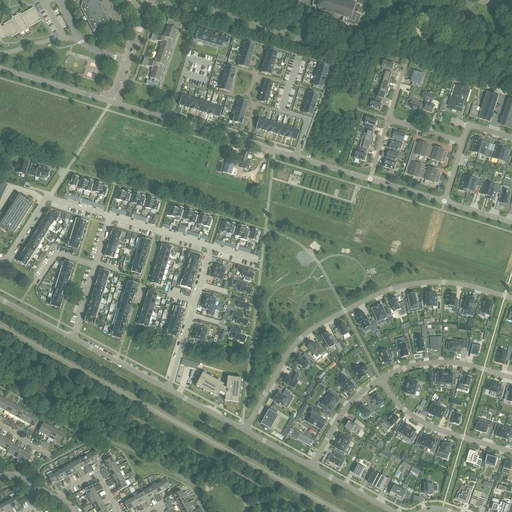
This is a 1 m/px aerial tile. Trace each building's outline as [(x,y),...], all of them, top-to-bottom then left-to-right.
[(82,0),(82,4),(80,8),(84,15),(94,33),(111,24),(105,12),(102,6),(103,0),(82,0)] [(313,5),(313,6),(316,7),(315,12),(330,17),(330,18),(337,20),(338,19),(339,16),(344,17),(343,22),(357,26),(361,14),(365,15),(367,10),(365,9),(368,0),(367,0),(315,0),(314,5),(313,5)] [(0,37),(4,38),(10,35),(11,38),(19,33),(20,34),(29,29),(28,28),(41,21),(33,8),(21,15),(20,14),(15,17),(14,16),(12,17),(11,17),(12,18),(11,19),(12,20),(3,24),(4,26),(2,27),(0,26),(1,25),(0,24),(0,37)] [(165,32),(163,37),(162,39),(170,42),(174,44),(176,39),(175,38),(176,36),(177,36),(179,31),(178,30),(179,28),(181,24),(176,22),(176,23),(173,22),(173,21),(168,20),(166,24),(168,25),(166,32),(165,32)] [(196,31),(195,35),(196,35),(195,38),(196,38),(196,40),(223,48),(223,46),(227,47),(229,40),(229,41),(230,39),(229,39),(230,38),(224,36),(225,36),(219,34),(198,28),(197,31),(196,31)] [(170,42),(162,39),(163,37),(156,34),(155,37),(154,40),(161,42),(160,47),(160,48),(159,53),(170,56),(172,51),(171,51),(172,48),(173,48),(174,44),(170,42)] [(245,42),(243,48),(253,51),(255,45),(245,42)] [(253,51),(243,48),(241,54),(251,57),(253,51)] [(266,55),(276,58),(278,52),(268,49),(266,55)] [(147,63),(146,65),(152,68),(153,65),(161,68),(165,69),(167,65),(166,64),(167,61),(168,62),(170,56),(159,53),(157,57),(156,57),(154,62),(147,60),(147,63)] [(239,60),(250,63),(251,57),(241,54),(239,60)] [(276,58),(266,55),(264,61),(274,64),(276,58)] [(248,69),(250,63),(239,60),(238,66),(248,69)] [(273,70),(274,64),(264,61),(262,67),(273,70)] [(392,73),(390,73),(391,70),(393,70),(395,64),(384,61),(382,67),(385,68),(384,71),(392,73)] [(319,64),(317,70),(327,73),(328,67),(319,64)] [(164,73),(165,69),(161,68),(153,65),(152,68),(151,73),(152,73),(149,81),(147,80),(146,85),(150,86),(154,87),(153,87),(159,89),(160,84),(159,84),(160,82),(161,82),(163,77),(162,76),(163,73),(164,73)] [(226,66),(224,72),(234,75),(235,75),(234,75),(236,69),(226,66)] [(273,70),(262,67),(261,73),(271,76),(273,70)] [(317,70),(316,75),(325,78),(326,78),(325,78),(327,73),(317,70)] [(419,72),(413,70),(410,80),(412,80),(411,82),(413,83),(412,86),(416,87),(417,84),(421,85),(424,74),(419,73),(419,72)] [(383,80),(389,82),(392,73),(384,71),(386,72),(383,80)] [(222,78),(233,81),(234,75),(224,72),(222,78)] [(451,73),(448,81),(455,82),(457,75),(451,73)] [(324,83),(325,78),(316,75),(314,80),(324,83)] [(233,81),(222,78),(221,84),(231,87),(233,81)] [(324,83),(314,80),(313,86),(322,89),(324,83)] [(381,89),(388,91),(389,88),(387,88),(389,82),(383,80),(381,80),(381,83),(382,83),(381,89)] [(263,88),(271,90),(273,83),(265,81),(263,88)] [(231,87),(221,84),(219,90),(229,93),(231,87)] [(452,110),(452,111),(456,113),(456,111),(461,112),(464,101),(466,102),(470,89),(456,85),(453,97),(451,97),(449,104),(452,105),(450,109),(452,110)] [(271,90),(263,88),(263,89),(262,89),(261,94),(260,94),(269,97),(271,90)] [(388,91),(381,89),(379,95),(377,94),(375,100),(382,102),(382,99),(384,100),(386,94),(387,94),(388,91)] [(309,92),(307,97),(317,100),(318,95),(309,92)] [(470,115),(490,122),(492,117),(493,118),(494,114),(493,114),(499,96),(488,92),(481,113),(476,111),(478,106),(473,105),(470,115)] [(424,105),(423,110),(423,109),(432,113),(435,105),(432,104),(433,100),(435,96),(426,93),(425,97),(426,97),(424,105)] [(267,104),(269,97),(260,94),(260,95),(261,95),(259,102),(264,103),(264,104),(265,104),(267,104)] [(179,106),(185,107),(188,97),(182,95),(179,106)] [(406,106),(419,111),(422,104),(418,102),(418,101),(413,99),(413,97),(411,96),(409,100),(408,100),(406,106)] [(193,99),(188,97),(185,107),(190,109),(193,99)] [(317,100),(307,97),(306,103),(315,105),(317,100)] [(190,109),(196,111),(199,101),(193,99),(190,109)] [(237,105),(247,108),(248,102),(239,99),(237,105)] [(511,99),(509,99),(503,118),(502,117),(501,121),(502,121),(501,125),(511,128),(511,99)] [(369,101),(368,107),(380,111),(382,105),(381,105),(382,102),(375,100),(374,103),(369,101)] [(205,102),(199,101),(196,111),(202,113),(205,102)] [(208,114),(211,104),(205,102),(202,113),(207,114),(208,114)] [(304,108),(314,111),(315,105),(306,103),(304,108)] [(213,116),(216,106),(211,104),(208,114),(213,116)] [(247,108),(237,105),(235,110),(245,113),(247,108)] [(216,106),(213,116),(214,116),(219,118),(222,108),(216,106)] [(314,111),(304,108),(302,113),(312,116),(313,111),(314,111)] [(245,113),(235,110),(234,116),(244,119),(243,118),(245,113)] [(244,119),(234,116),(232,122),(234,122),(240,124),(242,124),(244,119)] [(262,130),(265,120),(259,118),(256,129),(262,130)] [(377,121),(367,118),(364,126),(373,129),(374,127),(376,127),(377,121)] [(265,120),(262,130),(267,132),(270,122),(265,120)] [(270,122),(267,132),(273,134),(276,124),(270,122)] [(276,124),(273,134),(279,136),(282,125),(276,124)] [(288,127),(282,125),(279,136),(284,137),(284,138),(285,138),(288,127)] [(371,141),(373,142),(374,139),(372,138),(374,132),(372,132),(373,129),(364,126),(364,127),(367,128),(365,133),(367,134),(365,139),(371,141)] [(288,127),(285,138),(290,139),(293,129),(288,127)] [(299,131),(293,129),(290,139),(291,139),(296,141),(299,131)] [(392,139),(396,140),(403,142),(405,135),(406,131),(399,130),(398,133),(395,132),(392,139)] [(478,155),(483,139),(476,137),(472,152),(479,154),(478,155)] [(369,150),(370,144),(372,145),(373,142),(371,141),(365,139),(364,144),(361,143),(360,147),(361,147),(360,150),(366,152),(367,150),(369,150)] [(483,139),(478,155),(489,158),(491,151),(488,150),(490,144),(483,142),(483,140),(483,139)] [(402,145),(403,142),(396,140),(395,143),(392,142),(389,148),(393,150),(400,151),(400,152),(402,145)] [(415,159),(416,155),(424,157),(428,158),(431,148),(428,147),(428,145),(420,142),(419,144),(415,143),(411,157),(415,159)] [(491,151),(489,158),(489,157),(499,160),(498,162),(503,146),(496,144),(494,151),(491,151)] [(504,146),(503,146),(498,162),(506,165),(506,162),(509,163),(511,157),(508,156),(510,150),(503,148),(504,146)] [(435,149),(431,148),(428,158),(432,159),(432,160),(440,162),(444,163),(447,153),(443,152),(444,150),(436,147),(435,149)] [(354,152),(352,157),(365,161),(367,156),(365,155),(366,152),(360,150),(359,153),(354,152)] [(386,158),(390,159),(397,161),(399,155),(400,151),(393,150),(392,153),(389,151),(386,158)] [(236,159),(234,166),(248,169),(250,163),(246,162),(249,154),(243,152),(240,160),(236,159)] [(414,163),(415,159),(411,157),(406,173),(410,175),(409,175),(418,178),(418,177),(422,178),(425,168),(421,167),(422,165),(414,163)] [(386,161),(384,167),(395,170),(396,164),(397,161),(390,159),(389,162),(386,161)] [(17,172),(25,174),(28,163),(20,161),(19,164),(16,163),(15,168),(18,169),(17,172)] [(40,175),(48,177),(50,170),(38,166),(37,169),(33,168),(31,175),(39,178),(40,175)] [(438,170),(429,168),(429,169),(425,168),(422,178),(426,179),(425,180),(434,183),(434,182),(438,183),(441,173),(437,172),(438,170)] [(68,185),(77,188),(79,181),(78,181),(79,178),(73,176),(71,181),(70,180),(68,185)] [(460,190),(467,192),(471,178),(464,176),(460,190)] [(478,180),(471,178),(467,192),(468,190),(475,192),(478,180)] [(84,191),(87,180),(87,181),(81,180),(81,181),(79,181),(77,188),(79,188),(78,189),(84,191)] [(84,191),(91,193),(94,185),(92,184),(93,182),(87,180),(84,191)] [(487,198),(487,199),(492,183),(485,181),(481,194),(488,196),(487,198)] [(95,185),(94,185),(91,193),(93,194),(94,192),(99,194),(98,195),(102,184),(96,182),(95,185)] [(492,183),(487,199),(494,201),(497,193),(500,194),(502,186),(492,183)] [(102,184),(98,195),(106,197),(108,190),(106,189),(107,187),(102,186),(102,184)] [(122,202),(125,191),(124,192),(119,190),(118,195),(116,195),(114,200),(122,202)] [(499,197),(502,198),(500,203),(508,205),(509,201),(510,197),(509,197),(510,193),(508,192),(507,192),(501,190),(499,197)] [(130,202),(132,195),(130,194),(131,192),(125,191),(122,202),(127,203),(128,201),(130,202)] [(132,195),(130,202),(131,202),(131,203),(136,205),(136,207),(140,194),(134,192),(133,195),(132,195)] [(140,194),(136,207),(142,208),(142,206),(144,206),(146,199),(144,199),(145,197),(140,196),(140,194)] [(16,231),(34,202),(26,197),(26,198),(21,195),(1,224),(7,229),(9,226),(16,231)] [(145,208),(151,210),(154,199),(148,197),(147,200),(146,199),(144,206),(145,207),(145,208)] [(154,199),(151,210),(158,212),(160,204),(159,204),(159,202),(154,200),(154,199)] [(167,216),(174,218),(177,207),(177,208),(171,207),(170,211),(168,211),(167,216)] [(182,219),(184,211),(183,210),(183,209),(177,207),(174,218),(175,217),(180,218),(180,217),(182,218),(181,219),(182,219)] [(186,211),(184,211),(182,219),(189,221),(188,223),(192,210),(186,209),(186,211)] [(195,222),(196,223),(198,216),(197,215),(197,213),(192,212),(192,210),(188,223),(194,225),(195,222)] [(46,216),(56,222),(59,217),(60,215),(55,212),(54,214),(49,211),(46,216)] [(203,226),(206,215),(201,213),(200,216),(198,216),(196,223),(198,223),(197,225),(203,226)] [(206,215),(203,226),(210,228),(213,221),(211,220),(212,218),(206,217),(207,215),(206,215)] [(46,216),(44,220),(52,226),(55,221),(56,222),(46,216)] [(74,224),(84,227),(86,222),(76,219),(74,224)] [(52,226),(44,220),(41,225),(49,230),(48,229),(51,225),(52,226)] [(226,234),(229,223),(229,222),(229,224),(223,222),(222,227),(220,226),(219,231),(226,234)] [(229,223),(226,234),(232,235),(232,234),(234,234),(236,228),(234,227),(235,224),(229,223)] [(74,224),(72,230),(83,233),(84,227),(74,224)] [(38,229),(46,235),(49,230),(41,225),(38,229)] [(236,228),(234,234),(235,235),(235,236),(240,238),(240,239),(244,227),(238,225),(237,228),(236,228)] [(247,242),(250,232),(248,232),(249,230),(244,228),(244,227),(240,239),(247,242)] [(38,229),(35,234),(43,239),(46,235),(38,229)] [(71,235),(81,238),(83,233),(72,230),(71,235)] [(110,235),(120,238),(122,233),(112,230),(110,235)] [(251,233),(250,232),(247,242),(248,239),(257,242),(258,237),(257,237),(258,232),(252,230),(251,233)] [(43,239),(35,234),(32,238),(40,244),(39,243),(42,239),(43,239)] [(71,235),(69,241),(80,244),(80,243),(81,238),(71,235)] [(37,248),(40,244),(32,238),(29,243),(37,248)] [(141,238),(139,244),(149,247),(151,241),(141,238)] [(108,246),(117,248),(116,248),(118,243),(109,240),(108,246)] [(78,249),(80,244),(69,241),(68,246),(78,249)] [(26,247),(35,254),(36,253),(35,253),(37,248),(29,243),(26,247)] [(149,247),(139,244),(138,249),(147,252),(149,247)] [(170,253),(172,247),(162,244),(160,250),(170,253)] [(117,248),(108,246),(106,251),(116,254),(117,248)] [(35,254),(26,247),(23,252),(33,258),(35,254)] [(147,255),(147,252),(138,249),(136,255),(146,258),(147,255)] [(160,250),(159,256),(168,259),(170,253),(160,250)] [(116,254),(106,251),(104,256),(114,259),(116,254)] [(188,258),(199,262),(201,256),(200,256),(200,254),(190,251),(188,258)] [(32,258),(33,258),(23,252),(20,256),(29,262),(32,258)] [(136,255),(134,260),(144,263),(146,258),(136,255)] [(26,267),(29,262),(20,256),(17,261),(26,267)] [(168,259),(159,256),(157,261),(167,264),(168,259)] [(187,264),(197,267),(199,262),(188,258),(188,259),(189,259),(187,264)] [(144,263),(134,260),(133,266),(143,269),(143,268),(142,268),(144,263)] [(61,267),(72,270),(73,264),(64,261),(63,267),(61,267)] [(167,264),(157,261),(155,266),(165,269),(167,264)] [(186,270),(196,273),(196,272),(195,272),(197,267),(187,264),(186,270)] [(141,274),(143,269),(133,266),(131,271),(141,274)] [(155,266),(154,269),(155,270),(154,272),(163,275),(165,269),(155,266)] [(213,273),(223,276),(225,269),(215,266),(213,273)] [(252,280),(253,277),(252,276),(253,274),(247,272),(248,269),(237,266),(236,270),(242,271),(240,277),(251,280),(251,279),(252,280)] [(61,267),(60,272),(70,275),(72,270),(61,267)] [(98,275),(108,278),(110,272),(100,269),(98,275)] [(186,270),(184,275),(194,278),(196,273),(186,270)] [(57,277),(69,281),(70,275),(60,272),(58,277),(57,277)] [(163,275),(154,272),(152,277),(162,280),(163,275)] [(221,282),(223,276),(213,273),(211,278),(221,282)] [(108,278),(98,275),(97,280),(107,283),(108,278)] [(194,278),(184,275),(182,280),(181,280),(192,283),(194,278)] [(69,281),(57,277),(55,283),(67,286),(68,281),(69,281)] [(162,280),(152,277),(150,283),(160,286),(162,280)] [(107,283),(97,280),(95,285),(105,288),(107,283)] [(192,283),(181,280),(180,286),(190,289),(192,283)] [(128,281),(126,287),(136,290),(138,284),(128,281)] [(235,281),(234,285),(240,286),(238,292),(249,295),(251,289),(245,288),(246,284),(235,281)] [(67,286),(55,283),(54,288),(65,292),(67,286)] [(105,288),(95,285),(94,290),(104,293),(105,288)] [(134,295),(136,290),(126,287),(125,292),(135,295),(134,295)] [(65,292),(54,288),(52,294),(63,297),(65,292)] [(92,296),(102,298),(101,298),(102,293),(104,293),(94,290),(92,296)] [(148,291),(146,297),(156,300),(158,294),(148,291)] [(125,292),(123,298),(133,301),(135,295),(125,292)] [(441,310),(442,296),(437,297),(437,294),(433,294),(433,293),(426,293),(427,307),(437,307),(437,310),(441,310)] [(457,312),(458,301),(455,301),(456,294),(448,293),(447,306),(450,306),(450,308),(454,308),(454,312),(457,312)] [(63,297),(52,294),(50,299),(62,303),(62,302),(63,297)] [(418,305),(416,294),(408,296),(410,303),(407,304),(409,311),(413,310),(414,310),(419,309),(418,305)] [(92,296),(91,301),(101,304),(102,298),(92,296)] [(204,302),(214,306),(216,299),(206,296),(204,302)] [(154,305),(156,300),(146,297),(145,302),(154,305)] [(234,297),(232,300),(238,302),(237,307),(247,311),(249,305),(243,303),(244,300),(234,297)] [(465,304),(463,310),(468,311),(467,314),(473,316),(474,313),(474,314),(476,309),(472,307),(473,305),(475,298),(471,297),(471,298),(468,297),(466,304),(465,304)] [(133,301),(123,298),(121,303),(131,306),(133,301)] [(404,302),(399,304),(397,298),(390,301),(394,312),(399,310),(401,316),(406,314),(404,302)] [(62,303),(50,299),(51,300),(50,305),(60,308),(62,303)] [(89,306),(99,309),(101,304),(91,301),(89,306)] [(487,301),(487,302),(486,302),(484,310),(481,309),(479,315),(485,317),(485,314),(490,315),(493,304),(491,303),(491,302),(487,301)] [(153,311),(154,305),(145,302),(143,308),(143,307),(143,308),(153,311)] [(214,306),(204,302),(202,308),(212,312),(214,306)] [(121,303),(120,309),(129,312),(131,306),(121,303)] [(387,308),(384,310),(382,305),(379,307),(378,305),(372,308),(373,309),(378,322),(387,318),(387,316),(390,315),(387,308)] [(89,306),(88,311),(97,314),(99,309),(89,306)] [(174,306),(172,312),(183,315),(184,309),(174,306)] [(151,316),(153,311),(143,308),(142,311),(141,313),(151,316)] [(129,314),(129,312),(120,309),(118,314),(128,317),(129,314)] [(96,319),(97,314),(88,311),(86,316),(96,319)] [(173,312),(171,317),(181,320),(183,315),(172,312),(173,312)] [(232,312),(231,316),(236,318),(235,323),(246,327),(247,321),(242,319),(243,316),(232,312)] [(149,322),(151,316),(141,313),(140,319),(149,322)] [(378,330),(373,320),(369,323),(368,322),(369,321),(366,317),(363,313),(357,317),(359,321),(358,322),(360,326),(361,325),(364,330),(370,327),(373,332),(378,330)] [(118,314),(116,320),(126,323),(128,317),(118,314)] [(96,319),(86,316),(84,321),(94,324),(96,319)] [(181,320),(171,317),(170,323),(179,326),(181,321),(181,320)] [(148,327),(149,322),(140,319),(138,324),(148,327)] [(115,325),(124,328),(126,323),(116,320),(115,325)] [(179,326),(170,323),(168,328),(178,331),(179,326)] [(338,329),(335,331),(337,334),(338,333),(340,337),(348,333),(343,324),(337,327),(338,329)] [(115,325),(113,331),(123,334),(123,333),(124,328),(115,325)] [(197,326),(195,332),(205,335),(207,329),(197,326)] [(178,331),(168,328),(166,334),(176,337),(178,331)] [(244,342),(245,337),(240,335),(241,332),(230,328),(229,332),(234,334),(233,339),(240,341),(239,342),(242,343),(243,342),(244,342)] [(113,331),(111,336),(121,339),(123,334),(113,331)] [(205,335),(195,332),(193,338),(203,341),(205,335)] [(338,344),(334,337),(331,339),(327,332),(321,336),(322,337),(321,337),(323,340),(324,340),(328,346),(329,349),(338,344)] [(422,336),(415,337),(417,352),(425,351),(422,336)] [(439,340),(442,340),(442,337),(430,337),(431,350),(433,350),(433,351),(439,351),(439,340)] [(397,345),(398,347),(395,348),(397,353),(399,352),(401,358),(409,356),(408,350),(411,349),(408,338),(404,340),(405,343),(397,345)] [(454,353),(456,353),(457,352),(461,352),(461,348),(463,349),(464,348),(467,348),(468,342),(455,340),(454,344),(448,343),(447,347),(450,348),(449,351),(454,352),(454,353)] [(474,344),(475,342),(471,341),(469,349),(472,350),(471,355),(473,355),(479,357),(481,346),(474,344)] [(313,342),(307,347),(313,355),(314,354),(317,357),(320,355),(322,357),(326,353),(318,343),(315,345),(313,342)] [(506,357),(510,358),(511,350),(511,347),(509,346),(507,353),(499,350),(496,362),(504,365),(506,357)] [(387,350),(382,352),(381,352),(382,353),(382,354),(382,355),(382,356),(380,357),(379,357),(382,365),(387,363),(388,363),(391,362),(387,350)] [(306,355),(303,359),(299,356),(295,362),(304,369),(308,363),(311,366),(314,362),(306,355)] [(359,366),(353,371),(355,374),(357,376),(360,380),(366,375),(363,372),(367,369),(368,369),(363,363),(359,366)] [(337,382),(346,392),(353,386),(345,378),(347,375),(343,371),(340,373),(343,376),(337,382)] [(293,372),(291,375),(292,375),(291,377),(287,375),(283,382),(294,388),(298,381),(296,380),(299,375),(293,372)] [(225,394),(224,401),(239,402),(241,378),(227,377),(226,388),(223,386),(224,384),(202,373),(196,385),(217,397),(220,391),(225,394)] [(435,385),(445,385),(446,373),(444,373),(439,373),(439,374),(439,378),(435,378),(435,385)] [(448,374),(446,373),(445,385),(456,386),(456,378),(453,378),(453,374),(448,373),(448,374)] [(457,389),(461,390),(462,387),(468,389),(472,377),(465,376),(463,383),(459,382),(457,389)] [(407,384),(407,386),(421,390),(422,387),(418,386),(419,382),(413,381),(414,380),(410,379),(409,380),(408,379),(407,384)] [(498,393),(497,397),(501,399),(503,392),(500,391),(501,386),(497,384),(494,383),(494,384),(489,382),(488,387),(489,387),(488,390),(498,393)] [(421,390),(407,386),(406,388),(405,393),(406,393),(406,394),(410,395),(410,394),(416,396),(417,392),(420,393),(421,390)] [(324,398),(334,405),(336,403),(337,403),(339,400),(336,398),(336,397),(335,396),(337,394),(329,388),(327,391),(328,392),(324,398)] [(279,394),(277,397),(276,396),(273,401),(277,403),(277,404),(282,407),(282,406),(283,406),(286,401),(290,403),(293,397),(289,395),(290,393),(285,390),(282,395),(279,394)] [(377,394),(371,398),(374,402),(372,404),(376,409),(384,403),(381,399),(382,398),(380,395),(379,396),(377,394)] [(333,407),(334,405),(324,398),(320,403),(319,402),(317,405),(325,411),(326,408),(328,409),(331,411),(333,408),(333,407)] [(0,407),(0,408),(5,411),(9,402),(5,399),(0,407)] [(308,402),(305,401),(299,412),(302,414),(308,402)] [(440,406),(442,403),(439,401),(436,406),(432,404),(430,408),(431,409),(429,413),(435,416),(440,406)] [(14,405),(9,402),(5,411),(10,414),(14,405)] [(10,414),(15,416),(19,408),(14,405),(10,414)] [(366,409),(363,406),(362,407),(361,407),(358,410),(363,415),(362,417),(365,419),(366,418),(367,419),(374,412),(369,406),(366,409)] [(440,406),(435,416),(435,417),(442,420),(444,415),(446,416),(449,411),(440,406)] [(276,414),(278,411),(271,407),(269,410),(268,410),(261,424),(270,429),(278,415),(276,414)] [(15,416),(20,419),(24,410),(19,408),(15,416)] [(24,410),(20,419),(25,422),(29,413),(24,410)] [(311,420),(309,423),(321,429),(325,421),(318,417),(320,414),(312,410),(310,413),(312,414),(311,417),(312,418),(311,420)] [(454,412),(451,423),(459,425),(459,423),(460,423),(461,419),(460,419),(462,414),(454,412)] [(25,422),(30,425),(34,416),(29,413),(25,422)] [(397,421),(399,419),(396,415),(395,416),(394,414),(390,418),(388,416),(383,421),(391,427),(394,424),(395,424),(398,421),(397,421)] [(34,416),(30,425),(35,427),(40,419),(34,416)] [(354,424),(349,422),(346,428),(358,435),(361,430),(362,431),(365,426),(356,419),(354,424)] [(44,435),(49,426),(43,423),(39,432),(44,435)] [(476,429),(476,430),(486,433),(489,426),(478,423),(477,425),(476,425),(475,429),(476,429)] [(399,433),(404,437),(410,427),(408,426),(404,424),(402,427),(399,426),(395,432),(398,434),(399,433)] [(502,438),(506,427),(500,425),(496,436),(502,438)] [(54,429),(49,426),(44,435),(49,437),(54,429)] [(511,428),(511,427),(506,426),(506,427),(502,438),(508,440),(511,428)] [(412,429),(410,427),(404,437),(410,440),(410,441),(413,443),(416,436),(414,435),(416,431),(412,428),(412,429)] [(49,437),(54,440),(59,431),(54,429),(49,437)] [(64,434),(59,431),(54,440),(59,443),(64,434)] [(314,442),(299,434),(296,440),(311,448),(314,442)] [(341,435),(338,441),(348,447),(353,438),(348,435),(346,438),(341,435)] [(429,437),(423,435),(421,439),(418,438),(415,445),(418,447),(419,445),(425,448),(429,437)] [(0,446),(4,449),(8,440),(3,437),(0,443),(0,446)] [(436,440),(429,437),(425,448),(431,450),(431,452),(434,453),(437,446),(434,445),(436,440)] [(13,443),(8,440),(4,449),(8,452),(7,453),(8,454),(13,445),(12,445),(13,443)] [(344,456),(348,447),(338,441),(335,447),(339,450),(337,452),(344,456)] [(446,444),(444,444),(443,448),(439,447),(436,456),(442,458),(443,455),(448,456),(452,445),(446,443),(446,444)] [(13,456),(18,448),(13,445),(8,454),(13,456)] [(18,448),(13,456),(18,459),(23,450),(18,448)] [(23,450),(18,459),(23,462),(28,453),(23,450)] [(84,453),(86,456),(90,464),(92,462),(94,465),(96,464),(91,453),(89,450),(84,453)] [(477,464),(478,459),(479,457),(477,457),(478,453),(470,450),(466,462),(474,465),(475,463),(476,463),(477,464)] [(96,464),(99,463),(97,460),(100,459),(96,451),(91,453),(96,464)] [(404,461),(408,453),(403,451),(400,458),(404,461)] [(28,453),(23,462),(28,465),(32,456),(28,453)] [(346,459),(340,456),(338,458),(331,454),(328,460),(331,462),(338,466),(341,468),(346,459)] [(90,464),(86,456),(81,458),(87,469),(89,468),(88,465),(90,464)] [(105,458),(107,461),(104,462),(101,464),(102,465),(105,464),(107,467),(115,463),(112,458),(111,458),(110,456),(105,458)] [(498,459),(488,456),(485,463),(495,466),(494,470),(498,471),(499,465),(496,464),(498,459)] [(76,461),(80,469),(83,467),(84,470),(87,469),(81,458),(76,461)] [(76,461),(71,463),(76,471),(76,472),(79,477),(80,476),(77,470),(80,469),(76,461)] [(509,476),(508,476),(507,480),(511,481),(511,462),(506,461),(504,468),(504,469),(503,471),(504,472),(506,472),(509,473),(510,474),(509,476)] [(66,466),(67,467),(71,475),(74,473),(75,476),(77,480),(79,478),(79,477),(76,472),(76,471),(71,463),(66,466)] [(105,471),(106,473),(117,467),(115,463),(107,467),(108,469),(105,471)] [(357,469),(354,474),(360,478),(362,474),(365,476),(367,472),(364,470),(366,468),(359,464),(357,469)] [(117,467),(106,473),(108,475),(111,474),(112,476),(120,472),(122,471),(119,466),(117,467)] [(68,476),(71,475),(67,467),(62,469),(69,482),(71,481),(68,476)] [(368,476),(371,478),(369,481),(368,483),(370,484),(373,485),(374,484),(375,485),(380,476),(379,475),(374,472),(375,470),(372,468),(368,476)] [(67,483),(69,482),(62,469),(58,472),(62,480),(65,478),(67,483)] [(59,481),(62,480),(58,472),(53,474),(60,487),(61,486),(59,481)] [(120,472),(112,476),(113,479),(110,480),(112,483),(122,477),(120,472)] [(58,488),(60,487),(53,474),(48,477),(49,479),(46,481),(50,487),(53,486),(52,485),(55,483),(58,488)] [(383,488),(382,488),(384,485),(387,487),(391,479),(388,477),(387,479),(382,477),(380,476),(375,485),(377,486),(377,487),(379,489),(381,490),(383,488)] [(116,484),(117,486),(125,482),(122,477),(112,483),(113,485),(116,484)] [(157,484),(161,492),(166,489),(165,488),(170,486),(166,479),(162,481),(162,482),(157,484)] [(125,482),(117,486),(118,488),(111,492),(112,495),(120,491),(128,487),(125,482)] [(390,494),(396,498),(401,488),(392,483),(389,488),(392,490),(390,494)] [(420,485),(420,491),(425,491),(425,494),(427,494),(427,495),(433,495),(433,491),(437,492),(438,486),(433,486),(433,483),(425,483),(425,485),(420,485)] [(160,502),(162,501),(159,493),(161,492),(157,484),(152,487),(160,502)] [(84,490),(86,495),(97,489),(96,487),(93,488),(92,486),(84,490)] [(456,498),(456,500),(462,502),(462,501),(467,502),(467,503),(466,504),(468,504),(473,487),(469,486),(468,489),(466,493),(465,492),(466,488),(467,488),(465,487),(461,486),(459,492),(456,498)] [(86,495),(89,500),(97,495),(96,493),(101,490),(100,487),(97,489),(86,495)] [(154,496),(158,503),(160,502),(152,487),(147,489),(151,497),(152,497),(154,496)] [(411,493),(401,488),(396,498),(402,501),(404,497),(408,499),(411,493)] [(151,497),(147,489),(142,492),(143,493),(150,506),(152,505),(149,500),(152,498),(152,497),(151,497)] [(475,501),(473,506),(480,509),(481,506),(483,507),(485,499),(481,498),(482,493),(475,490),(472,499),(475,501)] [(173,495),(176,500),(186,494),(185,492),(182,493),(181,491),(173,495)] [(190,492),(186,494),(176,500),(178,505),(186,501),(185,498),(191,495),(190,492)] [(138,495),(142,503),(146,502),(148,506),(150,506),(143,493),(138,495)] [(93,504),(105,497),(104,495),(99,498),(98,495),(97,495),(89,500),(92,505),(93,504)] [(134,498),(140,511),(141,511),(144,510),(141,504),(142,503),(138,495),(134,498)] [(95,508),(103,504),(101,501),(106,499),(105,497),(93,504),(95,508)] [(129,500),(133,508),(136,507),(138,511),(140,511),(134,498),(129,500)] [(497,511),(502,501),(494,498),(491,509),(496,511),(495,511),(497,511)] [(8,501),(12,509),(15,508),(17,511),(18,511),(22,510),(20,505),(19,504),(16,505),(13,499),(8,501)] [(123,501),(124,503),(128,511),(131,511),(130,510),(133,508),(129,500),(128,499),(123,501)] [(186,501),(178,505),(176,506),(179,511),(181,509),(192,504),(195,502),(194,500),(187,503),(186,501)] [(9,511),(12,509),(8,501),(3,504),(7,511),(9,511)] [(502,501),(497,511),(507,511),(510,505),(501,502),(502,501)]
